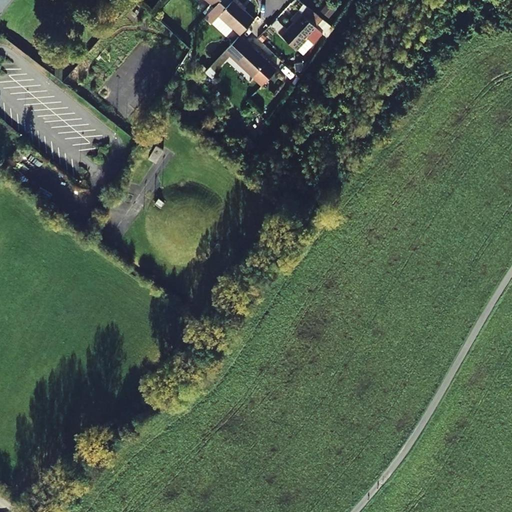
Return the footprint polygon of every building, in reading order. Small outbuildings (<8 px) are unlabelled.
[(0,0),(0,10),(8,0),(0,0)] [(232,0),(226,7),(219,2),(214,7),(205,17),(212,22),(219,15),(240,35),(254,19),(233,0),(232,0)] [(323,33),(317,27),(304,15),(299,10),(293,17),(296,19),(287,29),(284,26),(279,32),(297,49),(308,38),(313,43),(323,33)] [(306,13),(304,15),(317,27),(319,25),(306,13)] [(239,35),(225,50),(230,55),(263,84),(276,70),(239,35)] [(215,71),(230,55),(225,50),(210,66),(215,71)] [(155,144),(148,157),(156,161),(163,148),(155,144)] [(164,166),(172,154),(164,149),(156,161),(164,166)]
